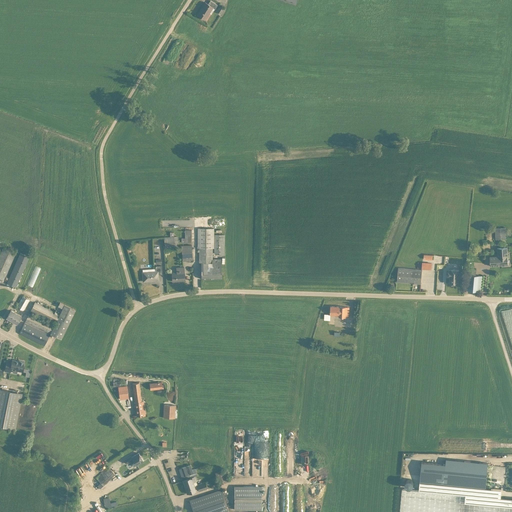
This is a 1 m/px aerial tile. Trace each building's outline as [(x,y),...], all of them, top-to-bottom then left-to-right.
[(197,14),(205,19),(209,12),(211,13),(217,4),(210,0),(209,0),(208,3),(205,1),(197,14)] [(57,22),(55,18),(17,13),(16,18),(14,19),(16,24),(10,23),(10,30),(9,31),(11,37),(16,28),(18,31),(22,29),(23,30),(21,34),(18,34),(17,36),(16,33),(15,36),(18,37),(22,35),(22,33),(27,33),(33,31),(35,36),(49,31),(49,28),(51,27),(53,28),(55,26),(57,27),(56,24),(57,22)] [(88,138),(156,23),(137,20),(136,22),(138,23),(116,19),(116,23),(110,22),(109,27),(120,23),(119,29),(126,33),(117,31),(123,44),(104,77),(104,78),(109,71),(114,84),(99,81),(112,89),(98,87),(100,92),(92,90),(93,94),(87,96),(88,97),(78,114),(83,112),(73,129),(77,131),(74,135),(88,138)] [(487,196),(479,196),(479,201),(476,201),(476,206),(487,206),(487,196)] [(505,238),(505,226),(495,226),(495,238),(505,238)] [(198,228),(198,263),(201,263),(201,278),(220,278),(220,259),(213,259),(213,255),(224,255),(224,234),(213,234),(213,228),(198,228)] [(182,261),(192,260),(191,244),(191,230),(180,230),(181,245),(182,261)] [(163,237),(163,249),(176,248),(175,236),(163,237)] [(489,265),(507,264),(506,245),(496,245),(497,255),(488,255),(489,265)] [(0,278),(2,280),(15,250),(3,246),(0,253),(0,278)] [(5,282),(17,287),(31,257),(20,252),(5,282)] [(25,284),(30,286),(38,267),(33,265),(25,284)] [(173,281),(187,280),(185,265),(176,266),(177,270),(172,271),(173,281)] [(422,285),(424,268),(396,266),(395,282),(422,285)] [(446,283),(458,284),(458,267),(447,267),(446,283)] [(143,280),(159,280),(159,270),(142,270),(143,280)] [(470,275),(469,289),(481,290),(482,275),(478,275),(478,270),(473,270),(472,275),(470,275)] [(28,303),(21,299),(17,307),(24,311),(28,303)] [(55,314),(34,304),(20,333),(45,344),(50,333),(61,338),(73,313),(59,307),(55,314)] [(328,314),(348,315),(348,305),(329,304),(328,314)] [(7,317),(18,324),(23,316),(12,309),(7,317)] [(12,368),(24,370),(25,360),(12,358),(12,361),(7,360),(5,370),(11,371),(12,368)] [(137,415),(146,414),(142,381),(133,382),(137,415)] [(22,392),(0,387),(0,424),(15,428),(22,392)] [(124,397),(123,388),(116,388),(116,398),(124,397)] [(173,420),(174,406),(162,405),(161,420),(173,420)] [(260,474),(259,431),(251,431),(251,475),(260,474)] [(130,469),(145,460),(139,450),(124,459),(130,469)] [(231,456),(230,475),(238,475),(239,456),(231,456)] [(418,480),(483,485),(485,460),(444,456),(444,462),(419,460),(418,480)] [(189,461),(176,461),(181,474),(193,469),(189,461)] [(116,476),(109,468),(98,478),(105,485),(116,476)] [(219,468),(212,470),(213,474),(215,474),(216,479),(211,480),(212,483),(225,480),(223,471),(220,472),(219,468)] [(402,474),(403,485),(412,484),(412,474),(402,474)] [(188,494),(198,490),(193,475),(183,479),(188,494)] [(511,511),(511,496),(403,486),(400,511),(511,511)] [(234,487),(234,509),(260,510),(260,487),(234,487)] [(225,488),(189,500),(193,511),(224,511),(228,511),(225,502),(229,500),(225,488)] [(102,506),(108,505),(106,495),(100,497),(102,506)]
